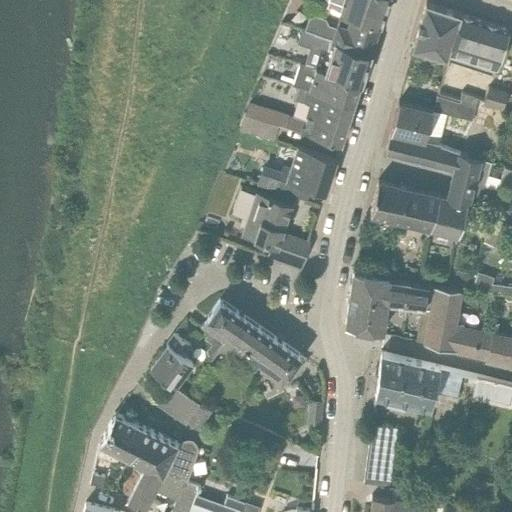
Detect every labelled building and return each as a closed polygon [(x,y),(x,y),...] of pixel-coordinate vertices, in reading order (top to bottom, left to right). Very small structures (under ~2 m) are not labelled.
[(332,0),(330,6),(337,10),(340,11),(355,15),(379,23),(386,0),(332,0)] [(425,2),(413,44),(445,54),(457,12),(425,2)] [(308,19),(305,29),(334,39),(334,40),(345,44),(369,52),(379,23),(355,15),(340,11),(337,22),(335,27),(327,25),(324,19),(314,16),(308,19)] [(457,12),(445,54),(495,71),(508,29),(457,12)] [(298,38),(296,43),(309,48),(304,63),(324,69),(360,81),(369,52),(345,44),(334,40),(316,35),(301,28),(298,38)] [(299,62),(292,84),(297,86),(353,104),(354,101),(360,81),(324,69),(304,63),(300,61),(299,62)] [(281,75),(279,79),(291,83),(292,79),(281,75)] [(488,85),(483,104),(502,110),(507,90),(492,86),(488,85)] [(289,114),(285,125),(300,130),(340,143),(353,104),(297,86),(295,91),(292,99),(308,104),(303,119),(289,114)] [(440,87),(437,95),(457,101),(460,94),(440,87)] [(433,109),(433,110),(438,111),(446,113),(471,120),(472,121),(475,108),(458,104),(459,101),(436,95),(433,109)] [(390,130),(389,132),(418,139),(425,141),(433,110),(433,109),(398,100),(390,130)] [(239,127),(239,128),(239,129),(240,129),(273,139),(274,137),(278,123),(279,123),(245,112),(239,127)] [(389,132),(385,150),(413,158),(418,139),(389,132)] [(418,139),(413,158),(433,163),(438,145),(425,141),(418,139)] [(438,145),(433,163),(455,169),(460,151),(459,151),(454,149),(438,145)] [(281,173),(275,190),(305,199),(309,187),(323,192),(324,192),(325,190),(326,187),(335,158),(297,146),(290,168),(281,173)] [(455,169),(447,198),(466,203),(478,206),(490,161),(481,157),(460,151),(455,169)] [(511,167),(505,166),(500,182),(508,184),(511,171),(511,167)] [(377,179),(369,211),(370,212),(398,219),(406,187),(378,180),(377,179)] [(406,187),(398,219),(430,227),(438,196),(406,187)] [(239,211),(233,228),(243,231),(271,241),(267,254),(266,255),(300,266),(305,251),(275,240),(279,229),(290,201),(257,189),(248,215),(239,211)] [(511,197),(500,193),(492,216),(511,223),(511,197)] [(438,196),(430,227),(457,234),(466,203),(447,198),(438,196)] [(492,216),(483,240),(489,243),(502,247),(506,238),(511,223),(492,216)] [(410,265),(408,274),(416,275),(418,267),(410,265)] [(345,320),(345,323),(380,330),(381,330),(382,326),(386,301),(389,277),(390,277),(391,276),(381,274),(382,273),(362,269),(362,270),(354,269),(353,268),(347,308),(345,320)] [(453,269),(451,281),(468,284),(470,272),(453,269)] [(389,277),(386,301),(420,306),(417,336),(416,340),(422,341),(423,337),(432,285),(404,280),(390,277),(389,277)] [(490,282),(489,291),(492,291),(511,294),(511,285),(492,282),(490,282)] [(423,337),(422,341),(486,357),(487,354),(492,329),(490,329),(462,324),(462,320),(456,320),(461,289),(459,289),(460,287),(432,284),(432,285),(423,337)] [(207,315),(201,324),(217,336),(224,341),(217,350),(230,360),(235,352),(242,342),(244,344),(257,325),(219,298),(207,315)] [(242,342),(235,352),(280,384),(301,355),(257,325),(244,344),(242,342)] [(487,354),(486,357),(511,362),(511,333),(492,329),(487,354)] [(175,332),(149,366),(174,384),(175,385),(175,384),(193,361),(191,359),(192,356),(192,353),(191,349),(189,346),(191,344),(175,332)] [(217,336),(206,350),(207,356),(211,358),(217,350),(224,341),(217,336)] [(380,351),(374,394),(377,395),(387,397),(406,401),(430,407),(436,383),(440,365),(395,354),(380,350),(380,351)] [(174,384),(159,403),(186,421),(198,429),(212,409),(200,401),(175,384),(175,385),(174,384)] [(308,400),(305,423),(320,425),(323,401),(321,401),(308,400)] [(98,441),(96,454),(100,457),(108,461),(114,464),(116,461),(123,465),(128,456),(137,441),(127,436),(135,421),(134,420),(117,412),(114,410),(112,416),(98,441)] [(135,421),(127,436),(137,441),(128,456),(136,460),(138,461),(145,464),(162,472),(165,465),(169,473),(183,478),(193,451),(194,447),(193,443),(190,441),(186,440),(183,441),(180,444),(177,442),(153,430),(135,421)] [(371,423),(369,435),(373,435),(396,438),(397,426),(386,425),(374,423),(371,423)] [(260,431),(251,429),(249,443),(258,444),(260,431)] [(369,435),(368,447),(371,447),(394,450),(396,438),(373,435),(369,435)] [(368,447),(366,458),(370,459),(392,462),(394,450),(371,447),(368,447)] [(366,458),(364,470),(368,471),(391,474),(392,462),(370,459),(366,458)] [(129,495),(127,500),(143,508),(153,489),(176,499),(169,511),(159,511),(157,511),(156,511),(188,511),(198,484),(183,478),(169,473),(165,465),(162,472),(145,464),(141,472),(129,495)] [(364,470),(363,482),(366,483),(389,486),(391,474),(368,471),(364,470)] [(92,472),(89,483),(93,484),(101,486),(104,475),(96,473),(92,472)] [(402,474),(401,487),(419,488),(421,476),(402,474)] [(188,511),(240,511),(243,506),(244,501),(242,500),(226,494),(223,503),(213,499),(198,494),(200,485),(198,484),(188,511)] [(369,511),(431,511),(432,504),(432,501),(433,490),(429,489),(419,488),(401,487),(396,486),(395,497),(388,496),(371,495),(371,496),(369,511)] [(121,511),(113,508),(88,502),(85,501),(82,511),(121,511)] [(243,506),(240,511),(256,511),(257,511),(259,506),(244,501),(243,506)]
